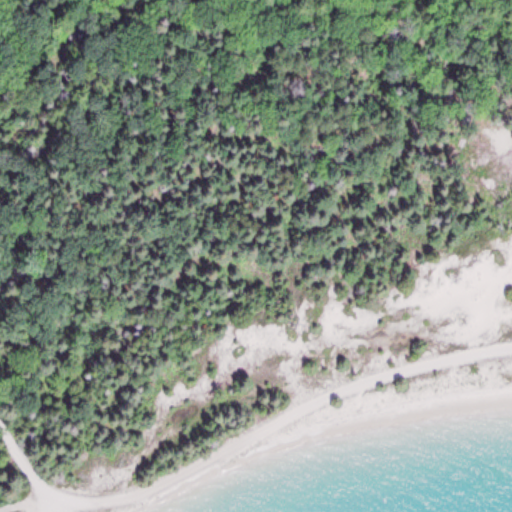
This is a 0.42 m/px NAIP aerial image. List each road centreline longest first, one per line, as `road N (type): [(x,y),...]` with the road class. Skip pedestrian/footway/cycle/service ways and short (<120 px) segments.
road 1 (residential): [(133,499),(356,392),(511,359)]
road 2 (residential): [(133,499),(73,502),(47,491),(27,476),(0,429)]
